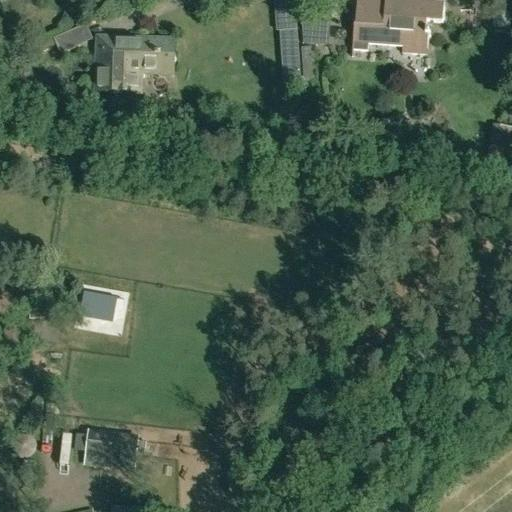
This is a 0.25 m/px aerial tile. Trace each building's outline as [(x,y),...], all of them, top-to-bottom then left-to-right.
[(280,29),(297,28),(294,0),(274,0),(277,29),(280,29)] [(358,18),(358,26),(354,26),(352,51),(366,52),(367,46),(402,49),(402,56),(426,57),(428,31),(426,31),(426,23),(442,25),(443,3),(401,0),(356,0),(355,18),(358,18)] [(297,28),(280,29),(281,45),(283,82),(300,80),(298,44),(297,28)] [(329,42),(329,30),(306,28),(306,41),(329,42)] [(175,41),(96,38),(94,93),(141,95),(142,74),(174,75),(175,41)] [(44,311),(30,312),(31,319),(44,318),(44,311)] [(140,437),(88,431),(84,467),(135,473),(140,437)]
